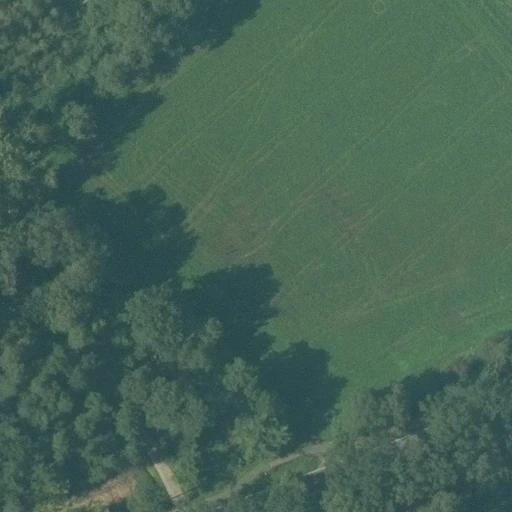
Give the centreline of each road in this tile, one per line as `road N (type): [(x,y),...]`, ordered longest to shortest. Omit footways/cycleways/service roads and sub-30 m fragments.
road 1 (track): [(0,207),(185,511)]
road 2 (unclassified): [(231,511),(511,400)]
